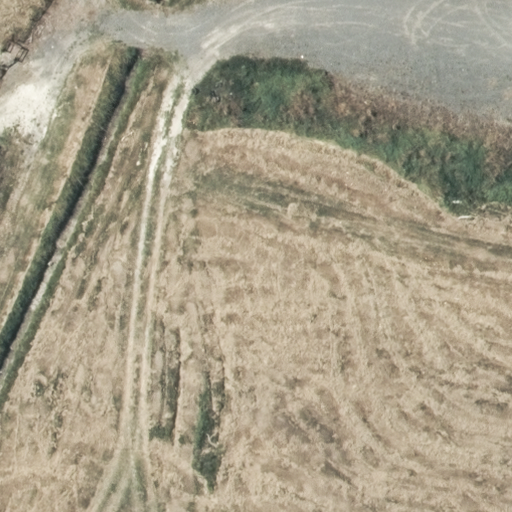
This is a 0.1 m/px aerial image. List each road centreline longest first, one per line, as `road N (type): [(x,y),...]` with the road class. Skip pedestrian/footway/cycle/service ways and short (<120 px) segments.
road 1 (track): [(263,0),(201,30),(96,35),(0,110)]
road 2 (track): [(86,0),(52,63),(0,207)]
